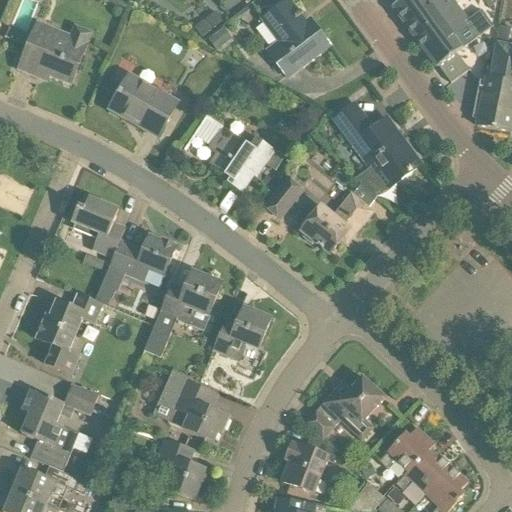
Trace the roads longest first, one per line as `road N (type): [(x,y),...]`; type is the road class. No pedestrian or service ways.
road 1 (residential): [(336,321),(190,209),(79,145)]
road 2 (residential): [(489,511),(500,500),(499,473),(455,408),(369,331),(336,321)]
road 3 (tertiary): [(484,176),(351,0)]
road 4 (residential): [(236,511),(257,443),(307,354),(336,321)]
road 5 (residential): [(336,321),(484,176)]
road 6 (residential): [(0,330),(79,145)]
